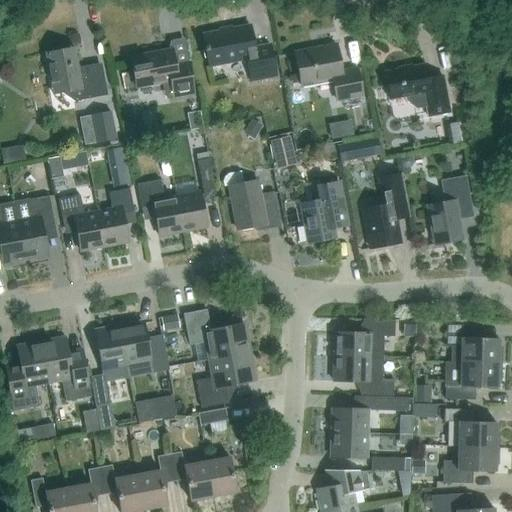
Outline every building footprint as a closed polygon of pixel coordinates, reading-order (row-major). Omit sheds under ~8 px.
[(276,76),(270,45),(254,48),(250,26),(203,35),(205,47),(205,51),(206,51),(209,66),(247,59),(251,81),(276,76)] [(336,45),(295,53),(300,78),(300,86),(333,80),(337,101),(362,96),(357,68),(341,71),(336,45)] [(107,96),(102,68),(82,71),(77,68),(75,55),(65,49),(45,52),(52,87),(74,102),(107,96)] [(167,93),(173,92),(174,98),(194,94),(188,62),(175,65),(172,49),(130,57),(136,88),(165,83),(167,93)] [(448,109),(449,113),(450,113),(443,77),(428,80),(425,64),(385,72),(390,100),(408,96),(409,103),(417,108),(426,106),(428,117),(427,113),(448,109)] [(200,111),(187,114),(189,127),(202,125),(200,111)] [(95,144),(116,140),(111,112),(90,116),(95,144)] [(252,119),(246,128),(257,135),(263,126),(252,119)] [(456,122),(447,124),(449,136),(459,135),(456,122)] [(128,141),(143,138),(141,124),(125,127),(128,141)] [(296,164),(289,136),(269,141),(277,170),(296,164)] [(337,145),(341,163),(381,155),(377,137),(337,145)] [(319,158),(335,153),(333,145),(317,149),(319,158)] [(25,160),(23,148),(1,152),(3,164),(25,160)] [(52,179),(63,177),(60,157),(48,159),(52,179)] [(408,157),(403,158),(401,162),(402,166),(406,169),(411,168),(413,164),(412,159),(408,157)] [(209,159),(197,161),(203,193),(215,190),(209,159)] [(113,187),(130,184),(126,166),(110,169),(113,187)] [(228,174),(224,177),(223,182),(224,187),(229,186),(237,230),(264,225),(265,230),(280,227),(274,192),(260,195),(257,180),(243,183),(241,171),(228,174)] [(370,248),(361,250),(361,251),(400,243),(395,220),(409,217),(407,207),(403,184),(401,174),(378,178),(380,188),(384,206),(363,209),(370,248)] [(470,208),(473,220),(473,219),(465,176),(440,181),(444,202),(427,206),(434,244),(424,246),(424,247),(462,240),(456,210),(470,208)] [(160,180),(137,185),(141,208),(153,206),(159,237),(183,232),(176,197),(164,199),(160,180)] [(333,228),(347,226),(343,206),(339,182),(316,187),(319,200),(300,204),(308,243),(335,238),(333,228)] [(97,212),(104,247),(128,243),(122,215),(134,212),(130,189),(109,193),(112,209),(97,212)] [(176,197),(183,232),(206,228),(199,192),(176,197)] [(63,226),(75,224),(80,252),(104,247),(97,212),(84,214),(80,195),(58,199),(63,226)] [(55,229),(49,196),(14,203),(25,260),(37,258),(37,260),(47,258),(42,232),(55,229)] [(14,203),(1,205),(0,205),(0,251),(3,266),(13,264),(13,263),(25,260),(17,221),(14,203)] [(210,360),(248,353),(243,324),(210,331),(207,310),(183,314),(189,346),(193,345),(197,362),(210,360)] [(180,328),(177,314),(160,317),(163,332),(180,328)] [(334,333),(333,357),(383,358),(383,337),(394,337),(395,320),(363,319),(362,334),(334,333)] [(143,322),(119,326),(126,365),(129,379),(153,374),(143,322)] [(429,322),(416,322),(416,330),(429,330),(429,322)] [(477,327),(477,326),(447,325),(446,344),(447,344),(447,343),(452,343),(451,363),(498,364),(499,339),(472,338),(472,327),(477,327)] [(119,326),(95,331),(102,370),(103,375),(105,374),(106,383),(129,379),(126,365),(119,326)] [(91,397),(85,365),(70,368),(64,337),(40,341),(48,384),(61,381),(65,402),(91,397)] [(13,411),(39,406),(35,386),(48,384),(40,341),(16,346),(22,377),(7,380),(13,411)] [(228,403),(225,386),(253,381),(248,353),(210,360),(213,378),(195,381),(201,409),(228,403)] [(383,358),(333,357),(333,381),(361,381),(360,395),(392,396),(393,380),(382,379),(383,358)] [(498,364),(451,363),(446,362),(445,399),(475,400),(475,399),(470,399),(470,388),(497,388),(498,364)] [(103,375),(90,377),(95,407),(110,404),(106,383),(105,374),(103,375)] [(431,386),(415,386),(414,402),(431,403),(431,386)] [(171,397),(157,399),(161,419),(175,416),(171,397)] [(409,400),(373,398),(372,411),(409,412),(409,400)] [(413,405),(413,418),(421,418),(422,405),(413,405)] [(200,426),(227,421),(225,408),(197,414),(200,426)] [(331,433),(367,433),(368,410),(332,409),(331,433)] [(447,446),(458,447),(495,447),(496,423),(469,422),(469,410),(474,411),(474,410),(444,409),(444,423),(445,423),(445,422),(448,422),(447,446)] [(43,426),(46,438),(54,436),(55,436),(52,424),(43,426)] [(31,441),(28,429),(17,431),(19,444),(31,441)] [(367,433),(331,433),(330,457),(366,458),(367,433)] [(495,447),(458,447),(457,463),(444,462),(444,461),(443,461),(442,483),(472,484),(472,483),(468,483),(468,471),(495,472),(495,447)] [(184,466),(181,452),(172,454),(177,481),(186,480),(190,501),(216,496),(210,461),(184,466)] [(157,457),(160,470),(139,474),(146,510),(167,506),(163,484),(177,481),(172,454),(157,457)] [(236,493),(229,457),(210,461),(216,496),(236,493)] [(405,460),(372,459),(372,472),(404,473),(405,460)] [(425,461),(411,461),(411,474),(425,474),(425,461)] [(114,479),(112,465),(102,467),(106,495),(116,493),(120,511),(133,511),(146,510),(139,474),(114,479)] [(95,511),(93,497),(106,495),(102,467),(87,470),(90,484),(68,488),(72,511),(95,511)] [(316,490),(320,511),(327,511),(356,507),(353,493),(369,490),(366,472),(336,472),(338,485),(316,490)] [(35,508),(47,506),(48,511),(72,511),(68,488),(45,492),(42,478),(30,481),(35,508)] [(419,491),(410,491),(411,499),(420,499),(419,491)] [(440,511),(441,511),(493,511),(493,508),(466,510),(465,495),(470,494),(431,496),(431,511),(440,511)]
